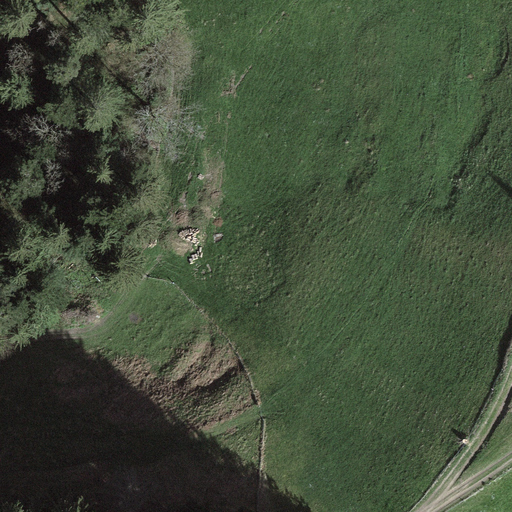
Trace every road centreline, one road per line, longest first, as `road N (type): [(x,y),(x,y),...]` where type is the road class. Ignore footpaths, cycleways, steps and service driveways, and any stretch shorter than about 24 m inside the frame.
road 1 (track): [(0,499),(92,499),(192,511)]
road 2 (track): [(422,511),(478,434),(511,366)]
